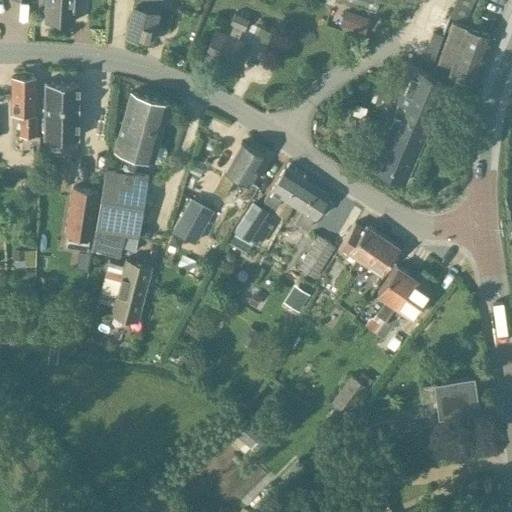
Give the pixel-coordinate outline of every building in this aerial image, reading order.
[(73,21),(74,0),(46,0),(45,20),(73,21)] [(133,0),(126,35),(152,41),(160,0),(133,0)] [(475,0),(468,0),(469,0),(461,19),(467,21),(475,0)] [(235,13),(230,24),(233,25),(237,27),(242,29),(244,30),(249,19),(235,13)] [(476,84),(492,35),(451,22),(435,70),(476,84)] [(216,30),(204,55),(240,72),(252,47),(216,30)] [(446,83),(402,64),(379,118),(386,120),(367,166),(405,182),(446,83)] [(20,136),(34,136),(34,77),(12,77),(12,112),(20,112),(20,136)] [(79,81),(45,80),(44,136),(78,137),(79,81)] [(115,149),(138,155),(153,160),(153,158),(161,160),(164,158),(166,150),(164,146),(157,144),(169,103),(130,92),(115,149)] [(224,196),(236,175),(249,182),(264,155),(241,141),(213,190),(224,196)] [(275,207),(282,196),(293,203),(307,181),(285,166),(270,188),(263,200),(275,207)] [(148,175),(133,172),(105,168),(95,229),(98,230),(124,234),(139,236),(148,175)] [(307,181),(293,203),(302,210),(295,220),(307,228),(314,217),(315,218),(320,209),(325,213),(332,202),(327,199),(330,195),(307,181)] [(64,234),(94,239),(101,190),(72,185),(64,234)] [(234,202),(232,205),(242,211),(248,201),(238,195),(234,202)] [(196,243),(214,209),(190,196),(172,229),(196,243)] [(253,200),(234,229),(250,239),(263,218),(268,210),(253,200)] [(348,285),(365,260),(382,235),(366,224),(365,225),(354,219),(338,250),(347,254),(349,249),(357,255),(349,268),(346,266),(335,282),(345,289),(348,285)] [(141,225),(140,235),(150,236),(151,231),(147,225),(141,225)] [(98,230),(93,251),(117,257),(124,234),(98,230)] [(173,233),(169,242),(177,245),(181,243),(184,237),(173,233)] [(319,235),(299,266),(316,277),(336,246),(319,235)] [(356,290),(372,266),(381,272),(399,246),(382,235),(365,260),(348,285),(356,290)] [(24,260),(24,249),(13,249),(13,260),(24,260)] [(224,252),(223,255),(223,258),(225,260),(227,262),(230,261),(233,260),(234,257),(234,254),(232,251),(230,250),(227,250),(224,252)] [(98,301),(114,304),(112,313),(137,320),(151,266),(126,259),(124,264),(108,260),(98,301)] [(376,312),(384,318),(385,318),(394,305),(414,276),(397,263),(376,292),(385,298),(376,312)] [(384,336),(402,310),(411,317),(432,288),(414,276),(394,305),(385,318),(384,318),(381,323),(375,331),(384,336)] [(296,286),(286,302),(299,311),(309,294),(296,286)] [(371,316),(366,324),(375,331),(381,323),(372,317),(371,316)] [(348,414),(368,387),(351,374),(331,401),(348,414)] [(422,400),(438,398),(440,411),(476,406),(472,375),(420,382),(422,400)] [(245,418),(233,431),(252,447),(262,434),(263,433),(245,418)] [(396,419),(353,425),(355,441),(399,435),(396,419)] [(377,511),(390,506),(383,488),(366,495),(372,511),(377,511)]
